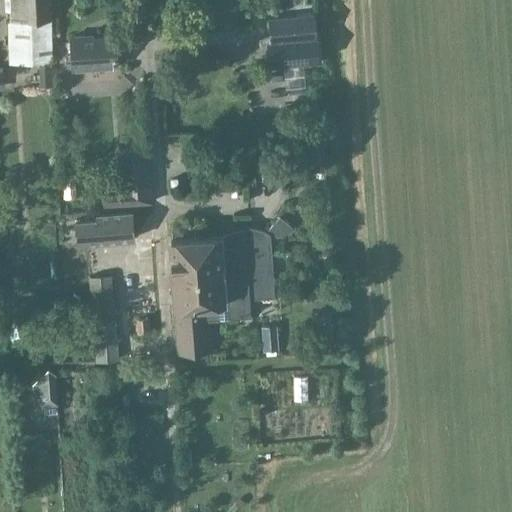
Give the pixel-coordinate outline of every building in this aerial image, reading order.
[(5,0),(8,64),(51,63),(48,0),(5,0)] [(271,42),(316,37),(314,14),(269,18),(271,42)] [(73,68),(117,66),(115,37),(84,39),(84,36),(71,36),(73,68)] [(319,63),(316,37),(271,42),(270,42),(273,68),(319,63)] [(59,94),(60,110),(77,109),(76,93),(59,94)] [(148,157),(122,159),(124,188),(102,189),(104,205),(152,202),(148,157)] [(77,242),(134,238),(132,211),(97,214),(97,218),(76,219),(77,242)] [(209,350),(208,337),(206,317),(251,315),(250,297),(275,295),(269,231),(263,228),(255,226),(244,225),(245,234),(172,238),(172,239),(171,239),(176,304),(177,304),(180,352),(209,350)] [(90,277),(90,276),(88,255),(82,256),(81,245),(65,246),(67,278),(90,277)] [(39,285),(57,284),(56,258),(53,259),(53,248),(48,248),(48,258),(37,259),(39,285)] [(112,274),(90,276),(90,277),(96,361),(119,359),(112,274)] [(264,314),(263,339),(280,340),(281,315),(264,314)] [(43,374),(44,384),(34,385),(36,414),(59,413),(55,373),(43,374)]
